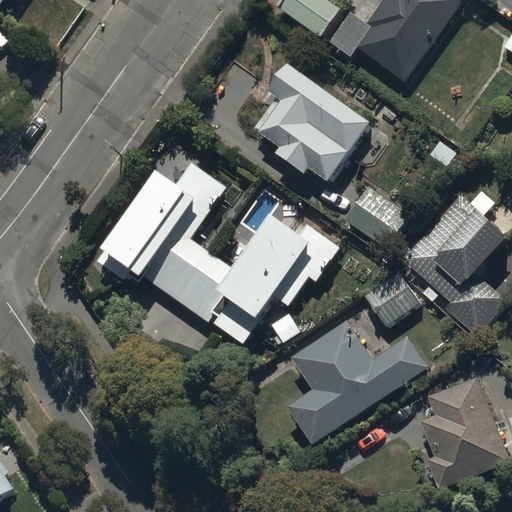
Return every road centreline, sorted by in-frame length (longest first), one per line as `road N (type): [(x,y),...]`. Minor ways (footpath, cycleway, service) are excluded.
road 1 (tertiary): [(0,240),(173,0)]
road 2 (residential): [(0,296),(146,511)]
